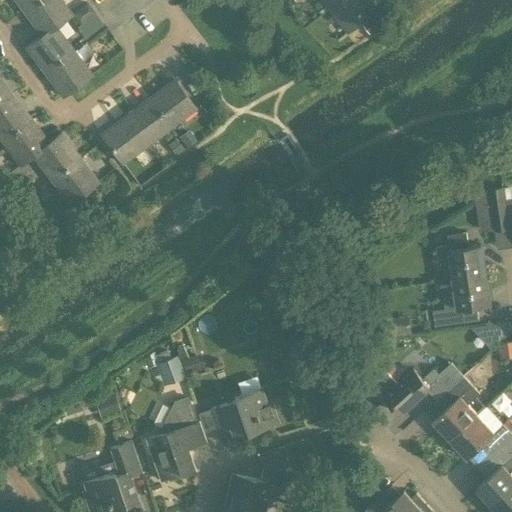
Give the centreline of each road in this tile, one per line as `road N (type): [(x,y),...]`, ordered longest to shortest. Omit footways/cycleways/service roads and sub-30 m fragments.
road 1 (residential): [(188,30),(61,117),(0,30)]
road 2 (residential): [(458,511),(367,411)]
